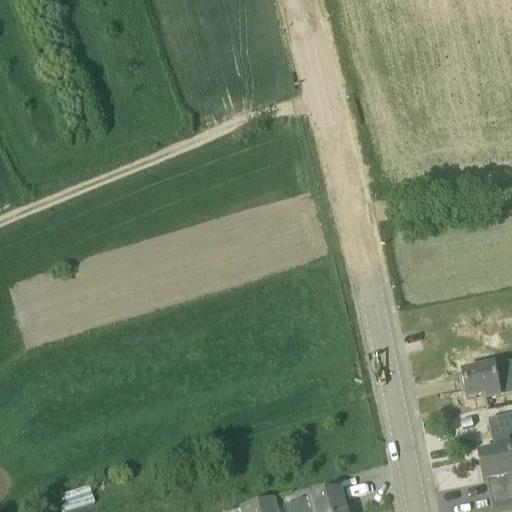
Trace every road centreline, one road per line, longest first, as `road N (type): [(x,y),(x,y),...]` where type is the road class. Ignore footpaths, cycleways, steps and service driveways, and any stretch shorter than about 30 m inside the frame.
road 1 (tertiary): [(414,511),(352,214),(295,0)]
road 2 (track): [(0,225),(322,99)]
road 3 (track): [(511,195),(352,214)]
